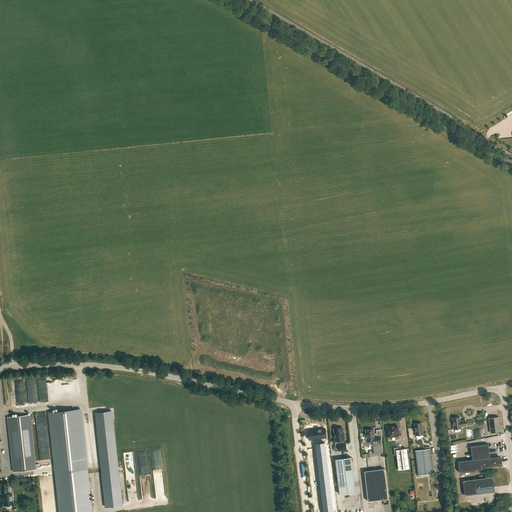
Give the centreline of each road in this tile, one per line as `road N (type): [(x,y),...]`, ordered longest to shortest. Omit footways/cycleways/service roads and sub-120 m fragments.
road 1 (secondary): [(511,164),(229,0)]
road 2 (unclassified): [(0,367),(108,366),(293,402)]
road 3 (unclassified): [(293,402),(376,407),(501,387)]
